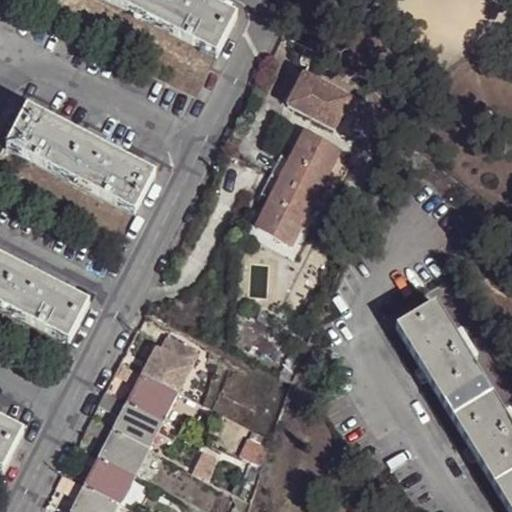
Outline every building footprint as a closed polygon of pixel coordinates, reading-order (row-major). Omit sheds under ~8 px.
[(217,59),(239,17),(206,0),(103,0),(133,16),(178,39),(217,59)] [(306,87),(290,118),(336,143),(346,124),(353,111),(306,87)] [(157,178),(29,111),(22,127),(9,152),(136,218),(157,178)] [(353,111),(346,124),(359,131),(366,118),(353,111)] [(9,152),(22,127),(9,120),(0,138),(0,156),(5,159),(9,152)] [(280,190),(313,208),(341,156),(307,137),(293,165),(280,190)] [(283,160),(269,185),(280,190),(293,165),(283,160)] [(280,190),(269,185),(263,201),(272,206),(280,190)] [(291,251),(313,208),(280,190),(272,206),(258,233),(291,251)] [(0,309),(40,330),(71,346),(91,307),(56,289),(51,286),(18,269),(0,259),(0,309)] [(502,503),(511,487),(511,428),(506,419),(474,367),(458,341),(437,308),(396,333),(422,373),(429,385),(470,451),(477,464),(502,503)] [(261,311),(257,320),(275,328),(279,319),(261,311)] [(463,338),(458,341),(474,367),(478,365),(463,338)] [(156,351),(141,380),(176,399),(197,358),(165,341),(159,352),(156,351)] [(429,385),(422,373),(418,375),(426,387),(429,385)] [(162,427),(176,399),(141,380),(126,409),(162,427)] [(149,455),(162,427),(126,409),(104,397),(97,411),(118,423),(112,436),(149,455)] [(0,471),(5,474),(26,435),(0,421),(0,471)] [(105,450),(112,436),(90,425),(84,438),(105,450)] [(135,484),(149,455),(112,436),(105,450),(98,465),(135,484)] [(474,466),(477,464),(470,451),(468,454),(474,466)] [(121,511),(135,484),(98,465),(85,493),(121,511)] [(79,502),(85,493),(61,480),(56,490),(79,502)] [(511,511),(511,487),(502,503),(507,511),(511,511)] [(73,511),(120,511),(121,511),(85,493),(79,502),(73,511)] [(249,511),(251,508),(238,501),(233,511),(249,511)]
